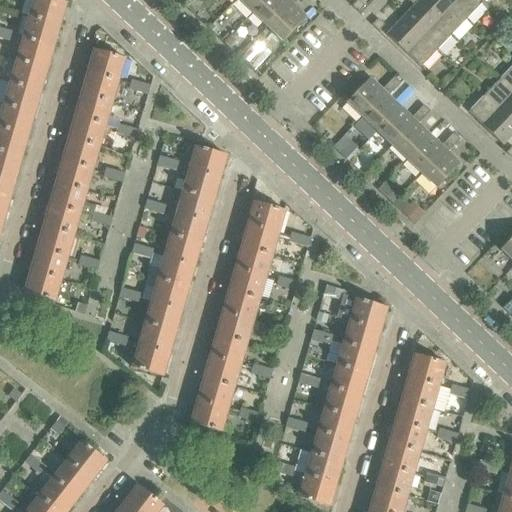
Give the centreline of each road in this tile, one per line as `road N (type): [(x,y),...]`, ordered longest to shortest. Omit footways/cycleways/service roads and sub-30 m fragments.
road 1 (residential): [(84,511),(168,402),(239,157),(257,134)]
road 2 (residential): [(0,281),(77,16),(91,0)]
road 3 (residential): [(340,511),(413,282)]
road 4 (tertiary): [(413,282),(257,134)]
road 5 (tertiary): [(257,134),(114,0)]
road 6 (tertiary): [(511,376),(413,282)]
